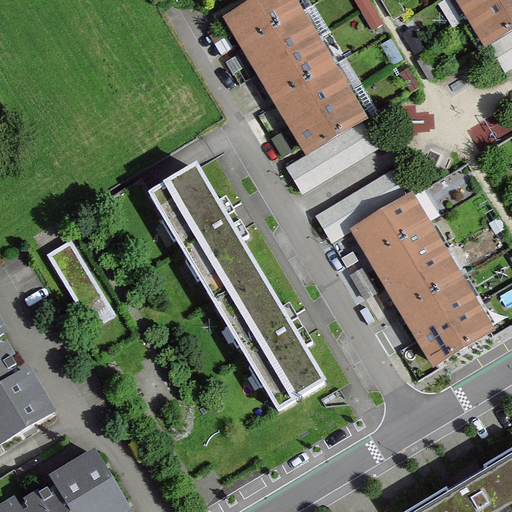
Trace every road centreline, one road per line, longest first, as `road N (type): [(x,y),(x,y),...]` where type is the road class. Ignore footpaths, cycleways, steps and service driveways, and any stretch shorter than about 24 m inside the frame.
road 1 (residential): [(416,433),(172,14)]
road 2 (residential): [(281,511),(416,433)]
